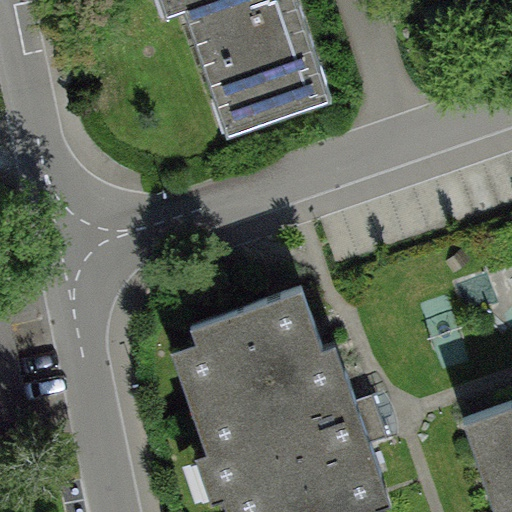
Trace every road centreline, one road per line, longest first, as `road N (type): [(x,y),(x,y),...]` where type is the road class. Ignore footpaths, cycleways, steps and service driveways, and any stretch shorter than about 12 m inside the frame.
road 1 (residential): [(64,257),(511,106)]
road 2 (residential): [(4,0),(64,257)]
road 3 (residential): [(64,257),(119,511)]
